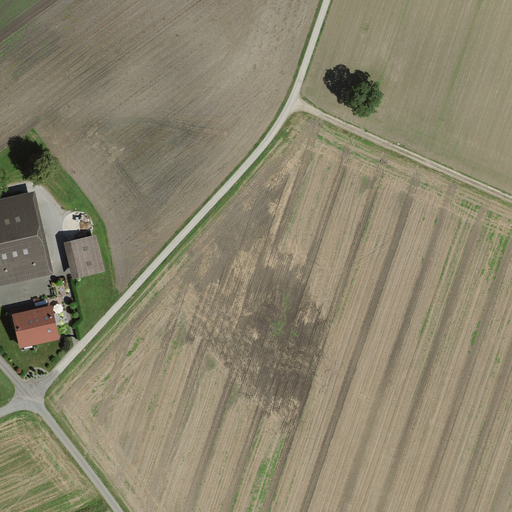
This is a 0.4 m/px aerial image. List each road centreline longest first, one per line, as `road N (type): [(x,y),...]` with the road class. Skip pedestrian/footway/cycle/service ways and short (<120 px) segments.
road 1 (track): [(326,0),(291,102),(267,141),(35,399)]
road 2 (track): [(511,199),(291,102)]
road 3 (residential): [(119,511),(35,399)]
